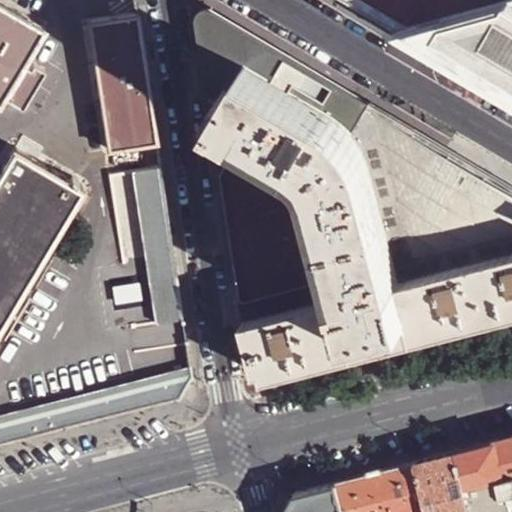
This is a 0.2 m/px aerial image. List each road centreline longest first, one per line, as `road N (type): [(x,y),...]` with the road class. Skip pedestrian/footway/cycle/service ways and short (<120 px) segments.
road 1 (residential): [(165,0),(237,451)]
road 2 (secondary): [(266,0),(511,145)]
road 3 (secondary): [(237,451),(511,378)]
road 4 (secondary): [(14,511),(237,451)]
